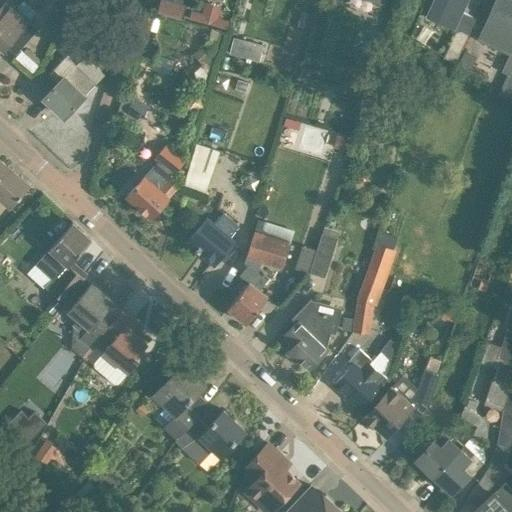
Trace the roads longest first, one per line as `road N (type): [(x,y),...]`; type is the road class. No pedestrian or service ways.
road 1 (residential): [(393,511),(70,195)]
road 2 (residential): [(70,195),(138,0)]
